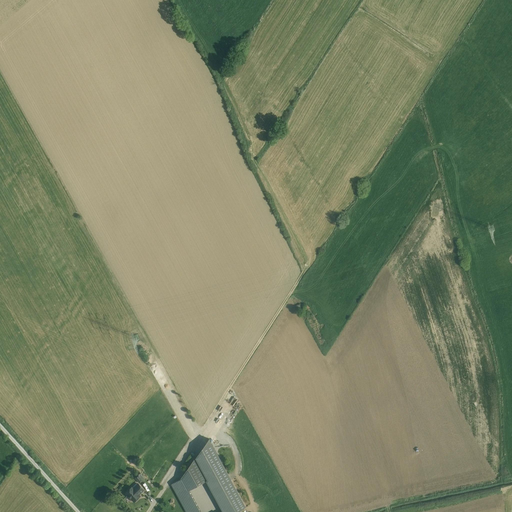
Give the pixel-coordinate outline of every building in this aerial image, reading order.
[(307,305),(300,310),(305,319),(312,314),(307,305)] [(209,439),(196,458),(208,479),(225,511),(235,511),(239,510),(246,506),(218,454),(212,444),(209,439)] [(220,455),(221,454),(224,453),(226,451),(227,449),(227,446),(227,444),(225,441),(223,440),(220,439),(218,439),(215,440),(213,442),(212,444),(218,454),(220,455)] [(196,458),(182,479),(188,490),(208,479),(196,458)] [(140,473),(135,478),(140,483),(145,478),(140,473)] [(182,479),(172,484),(186,511),(199,511),(188,490),(182,479)] [(144,489),(138,484),(134,488),(139,494),(144,489)] [(132,487),(125,493),(134,502),(141,496),(132,487)]
